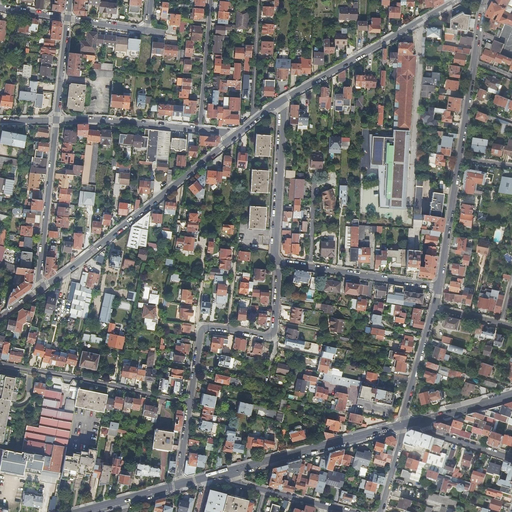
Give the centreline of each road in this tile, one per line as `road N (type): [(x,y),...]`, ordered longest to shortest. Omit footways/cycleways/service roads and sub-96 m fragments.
road 1 (residential): [(438,285),(481,5)]
road 2 (residential): [(235,134),(41,289)]
road 3 (residential): [(278,261),(272,334),(203,327),(190,403)]
road 4 (residential): [(455,0),(282,99)]
road 5 (residential): [(190,403),(0,364)]
road 6 (secondary): [(230,470),(403,424)]
road 7 (residential): [(41,289),(56,119)]
road 8 (residential): [(282,99),(278,261)]
road 9 (residential): [(56,119),(199,129)]
road 10 (residential): [(210,0),(199,129)]
road 11 (residential): [(438,285),(310,267)]
road 12 (residential): [(403,424),(433,307)]
road 13 (residential): [(253,120),(258,0)]
